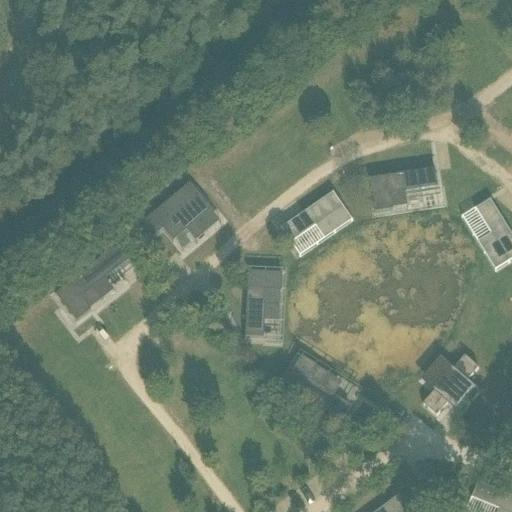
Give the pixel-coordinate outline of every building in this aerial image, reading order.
[(392,199),(438,192),(436,173),(371,183),(376,217),(394,214),(392,199)] [(191,187),(140,228),(151,242),(163,232),(173,245),(186,234),(212,214),(191,187)] [(317,228),(343,210),(333,195),(281,231),(291,246),(317,228)] [(511,236),(491,202),(475,212),(492,239),(509,265),(511,263),(511,236)] [(81,305),(131,266),(120,252),(56,302),(77,329),(91,318),(81,305)] [(251,274),(245,340),(263,342),(265,326),(267,294),(283,295),(284,277),(251,274)] [(309,382),(318,369),(302,359),(284,388),(339,423),(349,408),(309,382)] [(423,410),(436,422),(447,410),(453,403),(466,415),(478,401),(465,389),(476,377),(463,365),(452,377),(451,376),(432,397),(434,398),(423,410)] [(511,398),(484,431),(511,454),(511,453),(511,398)] [(511,511),(511,499),(478,485),(471,502),(495,511),(511,511)] [(409,511),(410,511),(399,497),(379,511),(409,511)]
